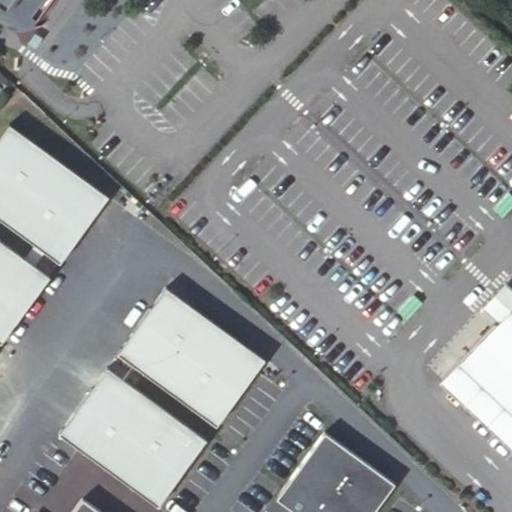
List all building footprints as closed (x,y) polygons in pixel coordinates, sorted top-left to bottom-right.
[(0,0),(0,9),(6,14),(7,11),(24,24),(30,24),(35,22),(50,0),(0,0)] [(0,130),(0,218),(57,260),(106,194),(7,122),(0,130)] [(0,239),(0,338),(47,274),(0,239)] [(511,444),(511,288),(505,282),(482,307),(497,320),(441,378),(511,444)] [(163,285),(115,351),(213,423),(262,357),(163,285)] [(105,365),(56,431),(155,504),(203,437),(105,365)] [(368,511),(392,480),(322,429),(273,495),(295,511),(294,511),(368,511)] [(102,511),(80,495),(67,511),(102,511)] [(294,511),(295,511),(273,495),(264,507),(270,511),(294,511)]
